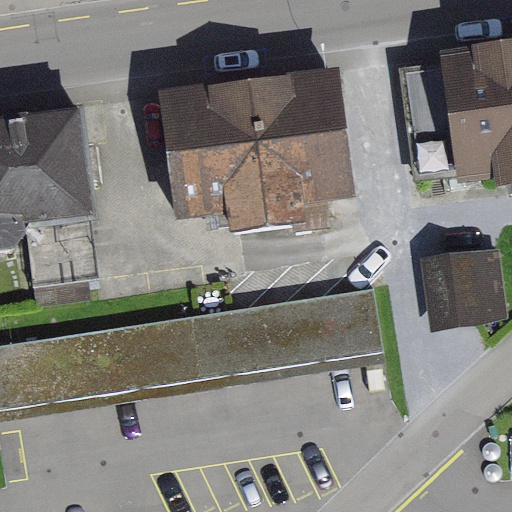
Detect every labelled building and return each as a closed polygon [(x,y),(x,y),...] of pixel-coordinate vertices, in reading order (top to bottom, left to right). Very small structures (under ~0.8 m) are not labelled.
[(511,52),(421,63),(434,184),(511,174),(511,52)] [(354,80),(180,95),(191,221),(243,217),(245,239),(339,231),(336,205),(365,202),(354,80)] [(91,108),(0,120),(0,232),(106,218),(91,108)] [(442,247),(444,324),(511,322),(509,245),(442,247)] [(377,291),(0,348),(0,399),(3,421),(388,362),(377,291)]
